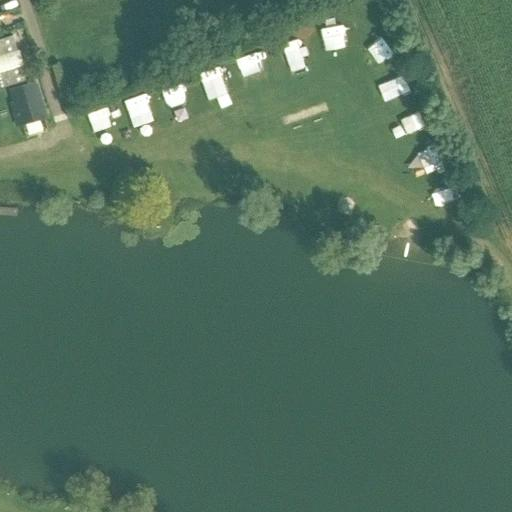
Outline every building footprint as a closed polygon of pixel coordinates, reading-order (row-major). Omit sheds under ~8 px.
[(323,21),(325,37),(347,34),(344,18),(323,21)] [(289,55),(310,48),(304,31),(283,38),(289,55)] [(373,39),(383,57),(397,49),(388,31),(373,39)] [(0,39),(0,88),(26,81),(22,66),(24,65),(19,50),(17,50),(13,35),(0,39)] [(250,77),(269,72),(261,46),(243,51),(250,77)] [(202,66),(207,85),(227,80),(222,60),(202,66)] [(172,101),(190,94),(182,74),(164,80),(172,101)] [(36,84),(35,82),(9,89),(13,102),(9,103),(16,127),(48,118),(38,85),(36,84)] [(134,115),(155,107),(148,87),(126,96),(134,115)] [(102,133),(118,128),(109,101),(94,106),(102,133)] [(425,165),(445,162),(442,139),(422,141),(425,165)] [(441,178),(444,199),(463,196),(460,175),(441,178)]
